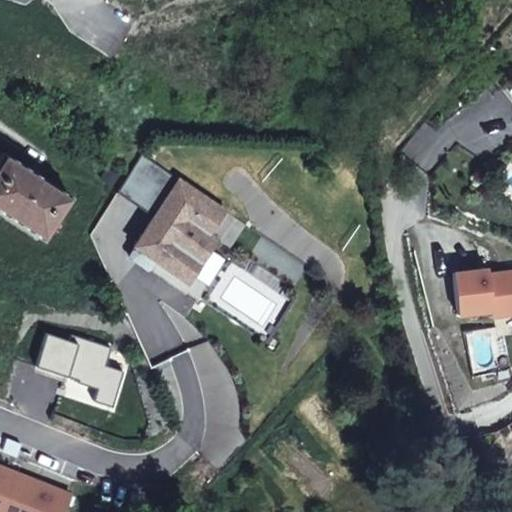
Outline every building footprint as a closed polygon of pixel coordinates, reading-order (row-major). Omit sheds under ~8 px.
[(511,82),(503,89),(511,100),(511,82)] [(69,197),(3,153),(0,157),(0,211),(41,238),(69,197)] [(225,210),(179,179),(134,245),(135,246),(130,254),(130,257),(147,269),(150,266),(155,270),(159,263),(186,281),(216,238),(209,233),(225,210)] [(502,314),(511,312),(511,270),(488,273),(487,268),(452,272),(456,312),(490,309),(501,308),(502,314)] [(335,342),(327,335),(314,350),(322,357),(335,342)]
